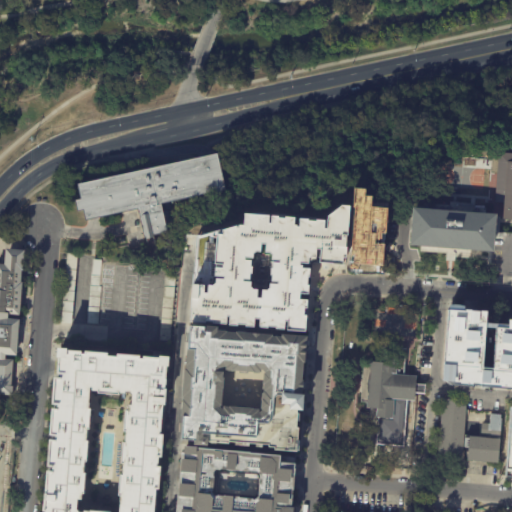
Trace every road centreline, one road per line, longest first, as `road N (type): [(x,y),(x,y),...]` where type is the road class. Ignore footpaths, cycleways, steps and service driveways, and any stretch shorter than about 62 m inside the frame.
road 1 (primary): [(0,210),(25,183),(71,156),(282,106),(304,91)]
road 2 (primary): [(304,91),(281,89),(84,133),(31,156),(0,185)]
road 3 (primary): [(511,41),(304,91)]
road 4 (residential): [(309,482),(333,288)]
